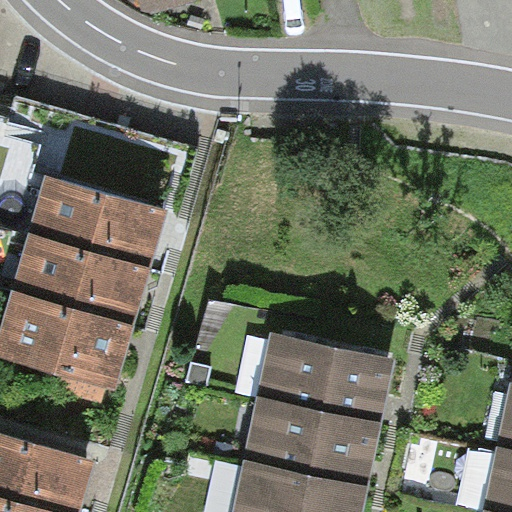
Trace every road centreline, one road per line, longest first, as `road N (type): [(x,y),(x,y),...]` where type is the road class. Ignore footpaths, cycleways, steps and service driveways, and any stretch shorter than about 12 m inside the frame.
road 1 (residential): [(70,0),(112,37),(216,77),(511,108)]
road 2 (unknown): [(216,77),(94,511)]
